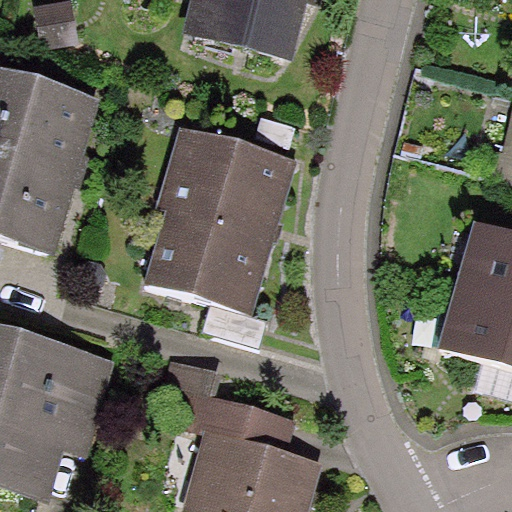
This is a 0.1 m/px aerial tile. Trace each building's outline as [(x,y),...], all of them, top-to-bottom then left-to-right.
[(204,0),(197,33),(288,54),(300,1),(311,4),(311,0),(204,0)] [(98,104),(0,75),(0,241),(55,257),(98,104)] [(295,163),(200,137),(157,290),(253,316),(295,163)] [(511,242),(487,235),(469,294),(511,307),(511,242)] [(511,307),(469,294),(450,356),(511,375),(511,307)] [(112,372),(0,340),(0,482),(45,495),(61,436),(92,445),(112,372)] [(293,425),(201,399),(192,431),(224,440),(284,457),(293,425)] [(284,457),(224,440),(204,511),(309,511),(322,468),(284,457)]
